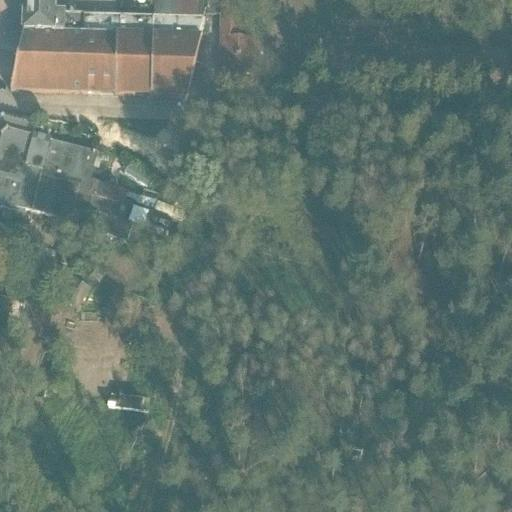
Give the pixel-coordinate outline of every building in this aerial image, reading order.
[(221,19),(220,77),(253,78),(254,43),(240,43),(242,0),(209,0),(205,18),(221,19)] [(24,35),(152,38),(153,21),(64,18),(64,16),(55,16),(56,1),(24,1),(24,35)] [(150,99),(188,100),(204,22),(153,21),(152,38),(150,99)] [(150,99),(152,38),(24,35),(10,94),(150,99)] [(14,212),(70,225),(72,216),(84,219),(82,230),(127,244),(131,228),(116,223),(121,208),(123,208),(127,195),(89,183),(96,157),(45,143),(48,132),(37,131),(31,128),(2,120),(0,122),(0,212),(12,216),(14,212)] [(153,212),(157,197),(142,192),(137,207),(144,209),(143,211),(148,212),(149,210),(153,212)] [(61,304),(73,313),(89,290),(77,281),(61,304)] [(0,332),(4,333),(12,305),(0,302),(0,332)]
